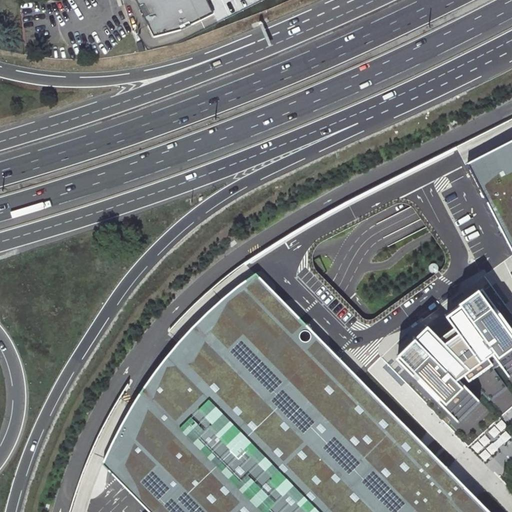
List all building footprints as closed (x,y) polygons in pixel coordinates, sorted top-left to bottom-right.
[(133,0),(149,36),(177,29),(207,14),(201,0),(133,0)] [(511,147),(472,168),(487,194),(500,216),(511,236),(511,147)] [(490,511),(467,488),(318,338),(269,288),(255,275),(232,292),(201,319),(168,355),(155,372),(141,393),(134,389),(127,384),(116,403),(105,422),(97,437),(90,452),(148,511),(490,511)] [(511,315),(483,275),(421,318),(380,357),(467,447),(504,415),(511,408),(511,315)] [(148,511),(90,452),(77,488),(72,503),(69,511),(148,511)]
